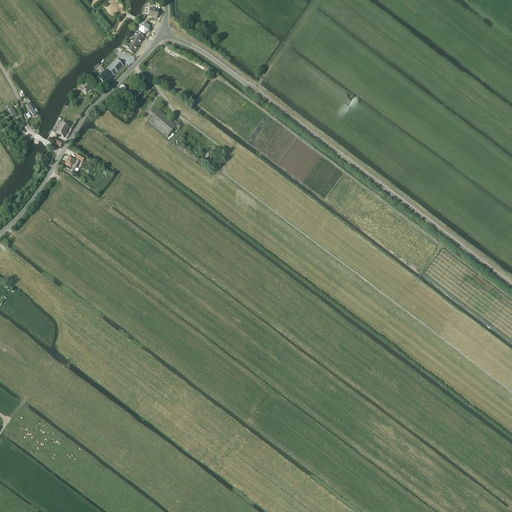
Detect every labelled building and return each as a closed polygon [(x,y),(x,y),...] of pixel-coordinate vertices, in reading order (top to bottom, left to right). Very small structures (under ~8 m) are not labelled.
[(150,8),(148,17),(156,19),(158,11),(150,8)] [(138,32),(137,33),(141,36),(142,34),(143,35),(149,33),(148,27),(144,24),(138,26),(138,32)] [(133,54),(143,37),(141,36),(136,33),(126,50),(133,54)] [(104,72),(98,78),(105,85),(123,66),(116,59),(106,69),(104,72)] [(120,96),(127,90),(122,85),(115,92),(120,96)] [(28,103),(26,105),(34,117),(36,115),(35,114),(37,112),(35,110),(33,111),(28,103)] [(10,105),(7,107),(13,117),(16,115),(10,105)] [(158,110),(148,122),(166,138),(175,128),(178,130),(181,126),(178,124),(177,126),(158,110)] [(63,137),(69,127),(62,123),(56,133),(63,137)] [(60,147),(63,143),(55,138),(52,143),(60,147)] [(82,162),(85,158),(78,154),(76,158),(82,162)] [(69,157),(65,165),(67,166),(66,168),(66,169),(69,170),(70,168),(71,168),(74,169),(79,161),(69,156),(69,157)]
